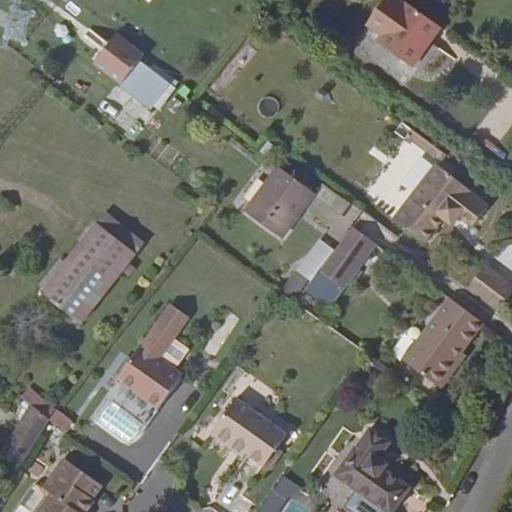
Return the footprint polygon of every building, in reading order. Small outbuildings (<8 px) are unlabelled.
[(411,6),(383,46),(418,70),(446,31),(411,6)] [(149,58),(122,37),(99,68),(126,89),(145,64),(149,58)] [(145,64),(126,89),(157,114),(176,88),(145,64)] [(439,163),(445,154),(429,142),(423,150),(439,163)] [(457,212),(465,218),(479,229),(495,208),(442,167),(400,222),(431,246),(450,222),(457,212)] [(321,197),(284,170),(251,215),(287,242),(321,197)] [(458,228),(465,218),(457,212),(450,222),(458,228)] [(112,215),(103,226),(142,258),(151,246),(112,215)] [(142,258),(103,226),(71,266),(49,294),(48,296),(88,327),(129,274),(134,278),(140,271),(135,267),(142,258)] [(344,249),(367,265),(381,246),(359,229),(344,249)] [(344,249),(326,273),(348,290),(367,265),(344,249)] [(49,294),(71,266),(66,262),(45,289),(49,294)] [(472,292),(504,316),(511,305),(511,284),(490,268),(472,292)] [(301,303),(316,282),(303,272),(288,293),(301,303)] [(468,355),(488,326),(456,302),(426,343),(430,346),(414,367),(447,391),(463,369),(459,366),(468,355)] [(165,362),(180,342),(195,320),(178,308),(147,352),(146,350),(124,381),(165,411),(188,378),(181,373),(165,362)] [(196,353),(180,342),(165,362),(181,373),(196,353)] [(430,346),(426,343),(410,364),(414,367),(430,346)] [(471,358),(468,355),(459,366),(463,369),(471,358)] [(39,410),(56,423),(64,412),(36,390),(28,400),(39,410)] [(242,447),(253,456),(271,469),(294,437),(242,401),(217,437),(239,452),(242,447)] [(46,436),(56,423),(39,410),(28,426),(46,436)] [(26,471),(56,423),(46,436),(21,467),(26,471)] [(21,467),(46,436),(28,426),(8,459),(21,467)] [(361,450),(341,478),(389,511),(401,511),(417,489),(391,471),(394,467),(381,459),(392,442),(376,431),(362,451),(361,450)] [(82,450),(58,433),(52,441),(77,459),(82,450)] [(250,460),(253,456),(242,447),(239,452),(250,460)] [(94,511),(101,503),(99,501),(108,489),(70,462),(50,491),(58,497),(47,511),(94,511)] [(278,476),(260,511),(306,511),(315,494),(278,476)] [(47,511),(58,497),(50,491),(42,486),(36,486),(17,511),(47,511)]
